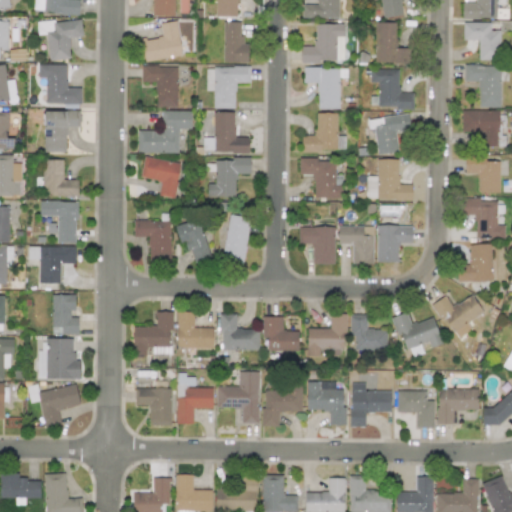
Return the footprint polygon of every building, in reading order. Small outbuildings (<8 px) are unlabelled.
[(0,0),(0,9),(9,8),(7,0),(0,0)] [(78,14),(78,0),(43,0),(43,13),(78,14)] [(150,0),(150,15),(173,16),(173,0),(150,0)] [(237,16),(236,0),(214,0),(215,17),(237,16)] [(337,0),(314,0),(314,4),(301,4),(301,17),(337,18),(337,0)] [(378,0),(380,18),(402,16),(399,0),(378,0)] [(461,18),(504,18),(504,9),(497,9),(497,5),(503,5),(503,0),(475,0),(475,2),(461,2),(461,18)] [(45,34),(48,61),(70,58),(68,38),(82,37),(80,18),(36,23),(37,35),(45,34)] [(143,61),(181,56),(175,20),(159,23),(161,37),(140,41),(143,61)] [(222,22),(223,63),(247,62),(247,43),(241,43),(240,22),(222,22)] [(395,22),(374,22),(374,63),(409,63),(408,48),(395,48),(395,22)] [(489,22),(462,23),(462,39),(478,39),(478,59),(499,59),(498,30),(489,30),(489,22)] [(343,24),(314,24),(314,47),(300,47),(300,61),(342,62),(343,24)] [(0,64),(0,101),(15,100),(13,79),(5,80),(3,64),(0,64)] [(80,103),(80,88),(65,87),(65,64),(37,64),(37,77),(45,77),(44,103),(80,103)] [(477,107),(499,107),(499,66),(463,65),(463,81),(477,81),(477,107)] [(141,82),(154,81),(155,108),(176,107),(175,66),(141,66),(141,82)] [(212,108),(234,108),(234,82),(249,82),(249,67),(205,66),(204,90),(212,91),(212,108)] [(338,109),(338,68),(302,67),(302,82),(317,83),(316,108),(338,109)] [(65,151),(65,126),(79,126),(79,111),(43,110),(42,151),(65,151)] [(460,131),(481,132),(481,146),(496,147),(497,111),(461,110),(460,131)] [(7,112),(0,111),(0,148),(12,149),(12,138),(6,138),(7,112)] [(136,130),(136,152),(177,153),(177,129),(190,129),(190,111),(160,111),(160,130),(136,130)] [(233,112),(212,112),(212,138),(202,138),(202,152),(248,152),(247,137),(233,137),(233,112)] [(344,150),(344,136),(336,136),(336,112),(314,112),(315,135),(300,135),(300,150),(344,150)] [(397,152),(395,131),(408,129),(406,114),(365,119),(367,130),(373,129),(376,155),(397,152)] [(11,155),(0,155),(0,195),(19,196),(20,163),(11,163),(11,155)] [(179,162),(142,157),(139,178),(159,181),(157,196),(174,198),(179,162)] [(498,161),(483,161),(483,157),(464,157),(464,173),(477,173),(477,192),(498,193),(498,161)] [(298,174),(313,174),(312,197),(341,198),(341,182),(333,182),(334,159),(298,158),(298,174)] [(410,200),(411,184),(397,184),(397,159),(376,158),(375,176),(365,176),(365,199),(410,200)] [(77,196),(77,179),(62,180),(62,159),(41,160),(41,196),(77,196)] [(249,160),(207,160),(207,171),(213,171),(213,184),(206,184),(206,197),(234,197),(234,174),(249,174),(249,160)] [(495,225),(495,200),(462,200),(462,215),(474,215),(474,238),(503,238),(503,225),(495,225)] [(75,202),(39,201),(38,218),(55,218),(55,223),(47,223),(47,233),(56,233),(56,243),(75,243),(75,202)] [(0,242),(7,242),(8,206),(0,206),(0,242)] [(241,261),(248,218),(228,214),(221,258),(241,261)] [(192,263),(209,258),(198,219),(173,226),(179,244),(186,242),(192,263)] [(132,221),(133,237),(147,237),(148,261),(170,260),(168,220),(132,221)] [(397,262),(397,242),(410,243),(410,226),(376,225),(375,262),(397,262)] [(297,226),(297,244),(312,244),(311,264),(333,264),(333,227),(297,226)] [(371,264),(372,226),(337,226),(337,244),(351,244),(351,264),(371,264)] [(491,281),(490,244),(468,244),(469,265),(455,265),(456,282),(491,281)] [(12,247),(0,246),(0,284),(4,284),(5,267),(11,267),(12,247)] [(26,266),(38,266),(38,283),(57,283),(58,263),(74,263),(74,247),(27,246),(26,266)] [(73,294),(50,294),(50,334),(77,334),(77,317),(72,317),(73,294)] [(451,307),(444,295),(431,303),(453,336),(484,315),(470,294),(451,307)] [(132,326),(131,354),(147,354),(147,353),(170,353),(170,312),(155,312),(155,326),(132,326)] [(175,348),(211,349),(212,327),(192,327),(193,312),(176,312),(175,348)] [(431,317),(410,325),(404,312),(391,317),(404,350),(427,341),(429,348),(441,343),(431,317)] [(258,329),(235,329),(235,313),(220,313),(219,349),(258,350),(258,329)] [(306,328),(306,356),(319,356),(319,349),(344,349),(344,314),(329,313),(328,328),(306,328)] [(348,336),(353,336),(352,350),(385,350),(385,329),(366,329),(366,314),(349,314),(348,336)] [(297,351),(297,331),(281,331),(281,316),(261,316),(261,337),(266,337),(266,351),(297,351)] [(0,379),(2,380),(2,368),(10,368),(11,338),(0,337),(0,379)] [(37,379),(79,379),(79,359),(72,359),(72,338),(45,338),(45,350),(37,350),(37,379)] [(511,351),(510,350),(502,366),(511,371),(511,351)] [(215,386),(215,407),(240,408),(240,423),(257,423),(257,371),(237,371),(237,386),(215,386)] [(176,423),(191,423),(191,408),(211,408),(212,386),(187,386),(187,376),(176,376),(176,423)] [(305,410),(327,410),(328,425),(343,425),(343,389),(318,389),(318,381),(305,381),(305,410)] [(390,391),(364,391),(364,383),(349,382),(349,426),(363,427),(364,412),(389,412),(390,391)] [(277,426),(277,411),(300,412),(301,383),(278,383),(278,390),(262,390),(261,426),(277,426)] [(148,425),(169,425),(170,388),(134,388),(134,405),(148,405),(148,425)] [(451,424),(452,409),(477,410),(477,389),(437,388),(436,424),(451,424)] [(432,428),(433,401),(425,400),(425,390),(395,390),(395,412),(414,412),(414,427),(432,428)] [(39,498),(39,479),(18,480),(18,473),(0,473),(0,498),(14,498),(14,505),(24,505),(24,498),(39,498)] [(43,474),(43,511),(79,511),(79,498),(65,498),(64,473),(43,474)] [(193,511),(210,511),(211,490),(191,490),(191,474),(174,474),(174,511),(193,511)] [(281,474),(260,475),(261,511),(296,511),(296,495),(282,495),(281,474)] [(507,511),(511,510),(511,492),(507,494),(500,475),(480,483),(491,511),(507,511)] [(347,511),(389,511),(388,490),(364,491),(363,476),(347,476),(347,511)] [(431,511),(432,477),(414,476),(414,492),(395,492),(394,511),(431,511)] [(215,511),(243,511),(255,511),(255,477),(240,477),(240,489),(214,489),(215,511)] [(342,511),(343,478),(327,477),(326,492),(304,491),(303,511),(342,511)] [(168,504),(168,478),(150,478),(151,493),(131,493),(131,511),(159,511),(159,504),(168,504)] [(475,511),(476,478),(460,478),(460,493),(435,492),(434,511),(475,511)]
